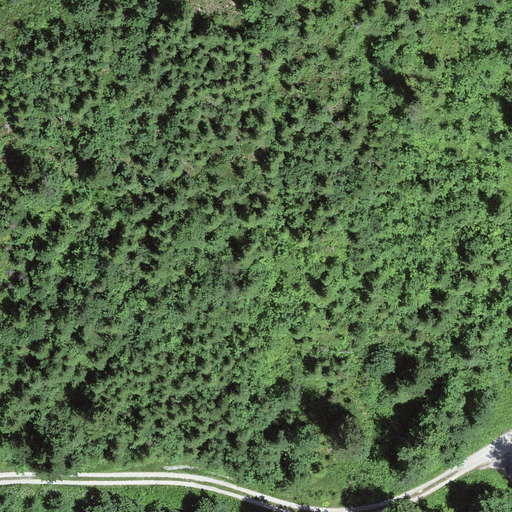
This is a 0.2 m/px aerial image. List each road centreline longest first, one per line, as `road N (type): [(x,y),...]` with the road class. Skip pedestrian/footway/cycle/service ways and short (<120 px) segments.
road 1 (track): [(0,474),(126,470),(265,511)]
road 2 (track): [(384,511),(511,441)]
